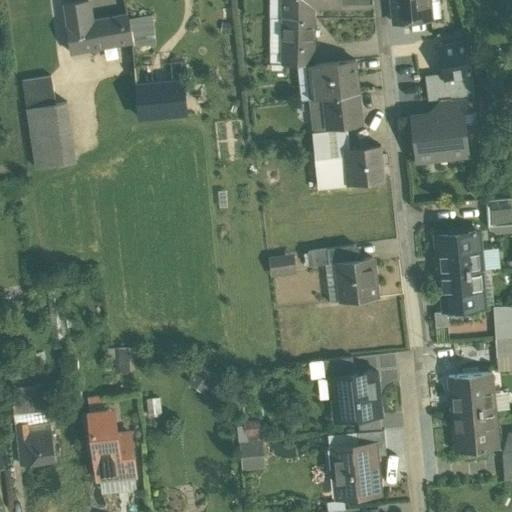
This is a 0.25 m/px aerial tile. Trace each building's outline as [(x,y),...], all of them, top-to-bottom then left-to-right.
[(88,0),(64,0),(68,27),(86,25),(90,11),(88,0)] [(342,0),(284,0),(284,19),(314,19),(314,8),(342,7),(342,0)] [(392,0),(395,25),(431,23),(429,0),(392,0)] [(129,18),(119,20),(123,42),(134,40),(130,21),(129,18)] [(155,18),(139,20),(142,43),(157,41),(155,18)] [(314,19),(284,19),(284,54),(284,65),(313,65),(314,19)] [(86,25),(68,27),(72,53),(123,42),(119,20),(86,25)] [(139,20),(130,21),(134,40),(134,44),(142,43),(139,20)] [(468,41),(440,46),(446,79),(474,74),(468,41)] [(284,65),(284,54),(271,54),(271,65),(284,65)] [(355,60),(313,65),(316,99),(323,98),(358,93),(355,60)] [(51,77),(23,81),(28,110),(56,105),(51,77)] [(185,81),(137,86),(139,116),(187,112),(185,81)] [(440,81),(427,82),(428,101),(439,99),(442,99),(440,81)] [(474,84),(452,85),(453,90),(457,90),(458,97),(474,95),(474,84)] [(358,93),(323,98),(327,129),(347,126),(362,124),(358,93)] [(442,99),(439,99),(441,113),(462,111),(462,113),(475,111),(473,97),(442,99)] [(323,98),(316,99),(310,99),(314,130),(327,129),(323,98)] [(56,105),(28,110),(37,169),(76,162),(67,103),(56,105)] [(441,113),(412,117),(418,160),(467,154),(462,113),(462,111),(441,113)] [(327,129),(314,130),(315,138),(348,134),(347,126),(327,129)] [(348,134),(315,138),(320,188),(352,185),(348,148),(350,148),(348,134)] [(350,148),(348,148),(352,185),(384,181),(381,145),(350,148)] [(511,198),(486,200),(488,226),(511,223),(511,198)] [(479,232),(436,236),(438,257),(439,257),(441,273),(481,270),(479,253),(481,253),(479,232)] [(355,245),(327,249),(329,264),(329,265),(338,264),(338,262),(357,260),(355,245)] [(327,249),(308,252),(310,267),(325,265),(329,264),(327,249)] [(296,251),(272,257),(276,274),(300,268),(296,251)] [(357,260),(338,262),(338,264),(343,303),(378,298),(373,258),(357,260)] [(338,264),(329,265),(329,264),(325,265),(330,304),(343,303),(338,264)] [(481,270),(441,273),(445,311),(485,308),(481,270)] [(511,305),(493,307),(496,339),(511,337),(511,305)] [(511,337),(496,339),(497,353),(511,352),(511,337)] [(134,370),(134,345),(117,345),(116,370),(134,370)] [(44,347),(8,352),(9,365),(46,359),(44,347)] [(511,352),(497,353),(498,371),(511,369),(511,352)] [(352,355),(324,358),(326,377),(335,377),(334,375),(353,373),(352,355)] [(208,393),(220,375),(200,362),(188,380),(208,393)] [(353,373),(334,375),(335,377),(336,395),(335,395),(336,413),(357,411),(358,417),(380,415),(379,412),(378,413),(376,394),(373,394),(372,381),(378,381),(377,371),(353,373)] [(492,371),(449,375),(451,396),(452,396),(454,413),(494,409),(492,392),(494,392),(492,371)] [(494,409),(454,413),(457,451),(497,447),(494,409)] [(131,442),(111,445),(109,435),(105,411),(90,414),(98,477),(135,473),(131,443),(131,442)] [(380,415),(358,417),(359,431),(381,429),(380,415)] [(51,430),(28,433),(26,422),(16,424),(21,465),(55,459),(51,430)] [(243,424),(245,468),(268,467),(266,424),(243,424)] [(359,431),(357,431),(358,445),(370,444),(371,456),(374,455),(386,454),(384,429),(381,429),(359,431)] [(130,433),(109,435),(111,445),(131,442),(130,433)] [(358,445),(334,447),(339,498),(378,495),(374,455),(371,456),(370,444),(358,445)] [(511,450),(502,451),(504,480),(511,479),(511,450)]
